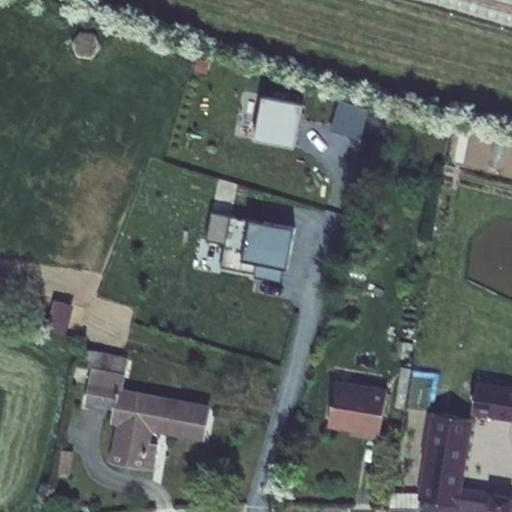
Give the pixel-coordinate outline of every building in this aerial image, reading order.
[(297,136),(306,93),(265,85),(257,128),(297,136)] [(352,120),(381,128),(390,95),(362,86),(352,120)] [(304,220),(220,206),(215,234),(234,237),(230,260),(264,266),(266,255),(297,260),(304,220)] [(55,297),(49,328),(71,332),(77,301),(55,297)] [(96,394),(129,403),(118,454),(142,459),(147,437),(149,425),(207,439),(213,408),(134,387),(141,358),(97,345),(94,357),(103,361),(96,394)] [(389,383),(341,377),(334,421),(356,424),(356,429),(381,433),(389,383)] [(479,417),(437,409),(423,492),(511,510),(511,385),(484,381),(480,408),(511,413),(511,488),(468,480),(479,417)] [(170,442),(147,437),(142,459),(164,465),(170,442)]
